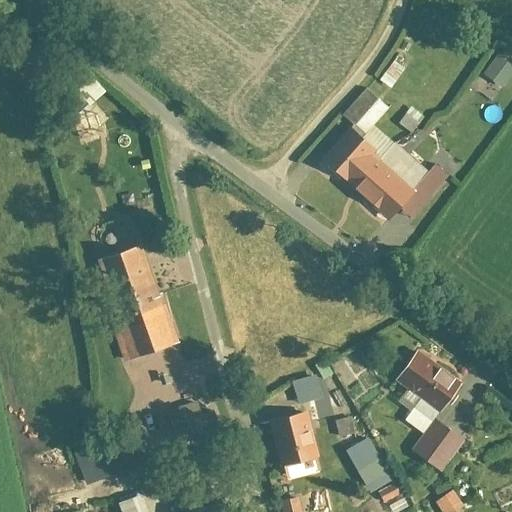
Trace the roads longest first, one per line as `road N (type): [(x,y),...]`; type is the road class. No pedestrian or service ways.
road 1 (residential): [(167,125),(511,373)]
road 2 (residential): [(167,125),(261,511)]
road 3 (residential): [(40,0),(111,81),(167,125)]
